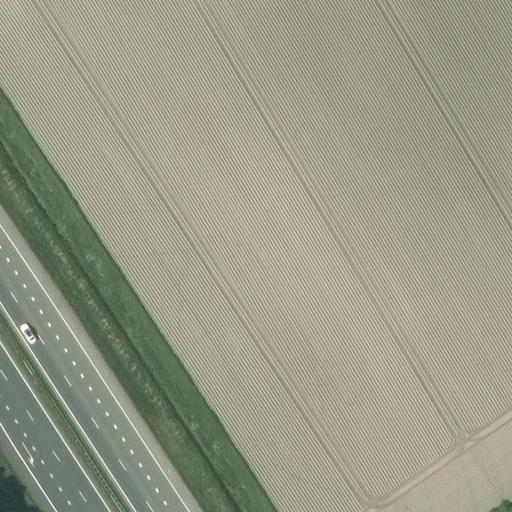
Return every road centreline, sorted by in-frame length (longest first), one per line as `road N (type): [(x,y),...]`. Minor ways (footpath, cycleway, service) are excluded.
road 1 (motorway): [(151,511),(0,277)]
road 2 (motorway): [(0,368),(92,511)]
